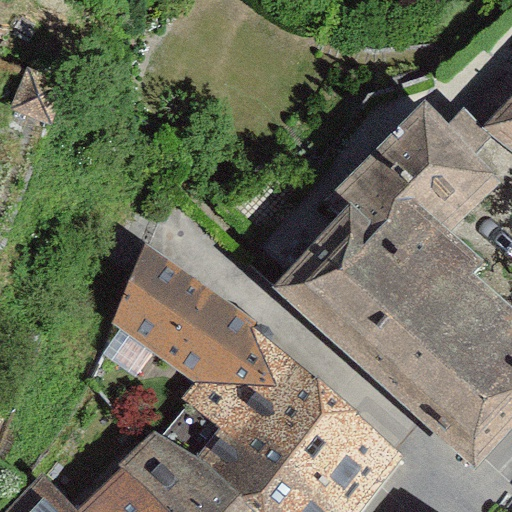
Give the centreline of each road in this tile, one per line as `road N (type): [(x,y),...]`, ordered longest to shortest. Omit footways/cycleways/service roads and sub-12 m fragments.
road 1 (residential): [(155,236),(427,487)]
road 2 (unknown): [(427,487),(511,398)]
